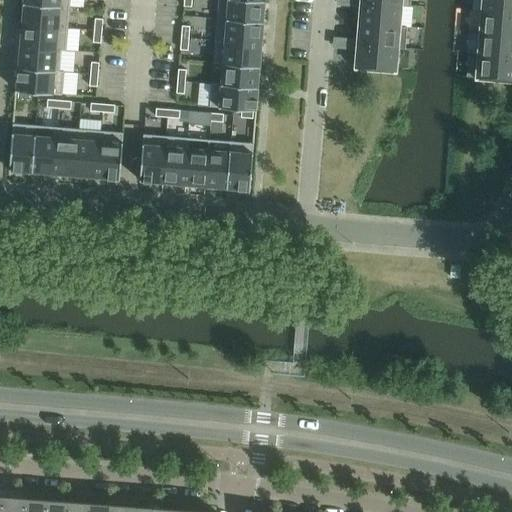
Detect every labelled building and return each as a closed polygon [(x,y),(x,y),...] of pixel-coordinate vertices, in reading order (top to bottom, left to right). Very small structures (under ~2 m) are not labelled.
[(265,2),(265,1),(256,0),(218,0),(217,19),(263,22),(264,21),(263,21),(265,2)] [(511,0),(483,0),(482,11),(511,13),(511,0)] [(359,23),(399,26),(401,6),(401,4),(361,1),(361,5),(359,23)] [(68,28),(70,6),(23,3),(23,4),(24,4),(22,24),(68,28)] [(511,13),(482,11),(480,33),(511,35),(511,13)] [(94,30),(102,31),(103,19),(95,18),(94,30)] [(262,44),(263,22),(217,19),(215,40),(262,44)] [(399,26),(359,23),(358,40),(358,44),(398,48),(399,26)] [(66,50),(68,28),(22,24),(20,46),(66,50)] [(181,38),(189,38),(190,26),(182,26),(181,38)] [(94,30),(93,42),(101,43),(102,31),(94,30)] [(511,57),(511,35),(480,33),(478,54),(511,57)] [(181,38),(180,50),(188,50),(189,38),(181,38)] [(334,46),(346,47),(346,39),(335,39),(334,46)] [(358,44),(358,40),(346,39),(346,47),(357,48),(358,44)] [(260,66),(262,44),(215,40),(213,62),(260,66)] [(357,48),(356,67),(396,70),(398,48),(358,44),(357,48)] [(66,51),(66,50),(20,46),(19,67),(18,67),(18,68),(65,72),(65,71),(60,71),(62,51),(66,51)] [(511,79),(511,57),(478,54),(477,77),(511,79)] [(91,62),(90,74),(98,74),(99,63),(91,62)] [(260,67),(260,66),(213,62),(213,63),(223,64),(221,84),(212,83),(212,84),(258,88),(258,87),(259,67),(260,67)] [(63,94),(65,72),(18,68),(16,91),(63,94)] [(178,81),(186,82),(187,70),(179,69),(178,81)] [(98,74),(90,74),(89,86),(97,86),(98,74)] [(177,93),(185,94),(186,82),(178,81),(177,93)] [(258,88),(212,84),(210,106),(256,110),(258,88)] [(30,100),(30,92),(19,91),(18,99),(30,100)] [(47,107),(59,108),(60,100),(48,99),(47,107)] [(72,101),(60,100),(59,108),(71,109),(72,101)] [(90,111),(102,112),(103,104),(91,103),(90,111)] [(115,105),(103,104),(102,112),(114,113),(115,105)] [(156,116),(168,117),(168,109),(156,108),(156,116)] [(168,109),(168,117),(179,118),(180,110),(168,109)] [(253,118),(254,110),(242,110),(241,117),(253,118)] [(199,120),(211,121),(212,113),(200,112),(199,120)] [(224,114),(212,113),(211,121),(223,122),(224,114)] [(32,172),(36,125),(13,123),(9,170),(32,172)] [(36,125),(32,172),(33,172),(33,171),(54,173),(57,127),(56,127),(56,137),(36,135),(37,125),(36,125)] [(54,173),(75,175),(79,129),(57,127),(54,173)] [(75,175),(97,177),(101,131),(79,129),(75,175)] [(97,177),(120,179),(124,133),(101,131),(97,177)] [(162,182),(166,136),(143,134),(140,180),(162,182)] [(184,184),(188,138),(166,136),(162,182),(184,184)] [(206,186),(209,149),(188,147),(189,138),(188,138),(184,184),(206,186)] [(227,188),(231,141),(230,141),(229,151),(209,149),(206,186),(226,187),(226,188),(227,188)] [(227,188),(250,190),(254,143),(231,141),(227,188)] [(0,511),(22,511),(23,498),(3,497),(1,497),(0,508),(0,511)] [(43,511),(45,500),(23,498),(22,511),(43,511)] [(65,511),(66,501),(45,500),(43,511),(65,511)] [(65,511),(87,511),(88,503),(66,501),(65,511)] [(88,503),(87,511),(108,511),(109,505),(88,503)]
